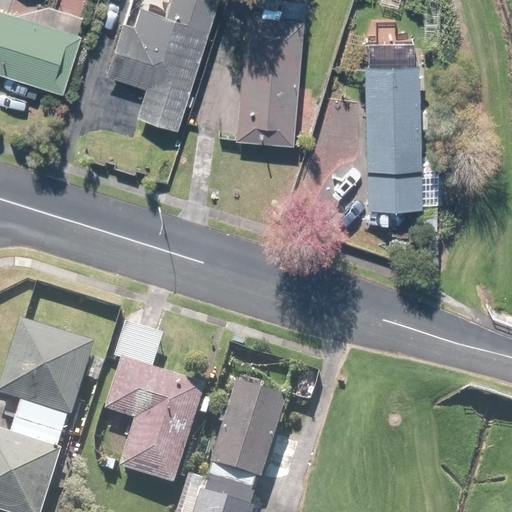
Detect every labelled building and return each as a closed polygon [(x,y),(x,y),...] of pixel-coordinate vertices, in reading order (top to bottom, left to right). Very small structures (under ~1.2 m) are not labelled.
[(81,28),(0,0),(0,70),(64,89),(81,28)] [(99,15),(75,131),(134,143),(139,117),(183,126),(218,0),(171,0),(169,9),(143,2),(136,25),(99,15)] [(261,11),(248,11),(241,135),(298,138),(305,17),(282,15),(283,4),(261,3),(261,11)] [(419,40),(367,38),(367,203),(425,203),(425,197),(441,197),(440,167),(427,167),(426,58),(419,58),(419,40)] [(97,344),(23,321),(1,391),(24,398),(13,433),(0,428),(0,508),(12,511),(45,511),(64,450),(60,449),(70,415),(75,416),(97,344)] [(137,417),(122,468),(177,484),(207,381),(169,370),(176,347),(164,344),(167,333),(127,321),(116,357),(124,359),(109,408),(137,417)] [(215,462),(263,477),(290,394),(237,374),(209,460),(215,462)] [(262,511),(264,507),(254,504),(263,477),(215,462),(198,511),(262,511)]
